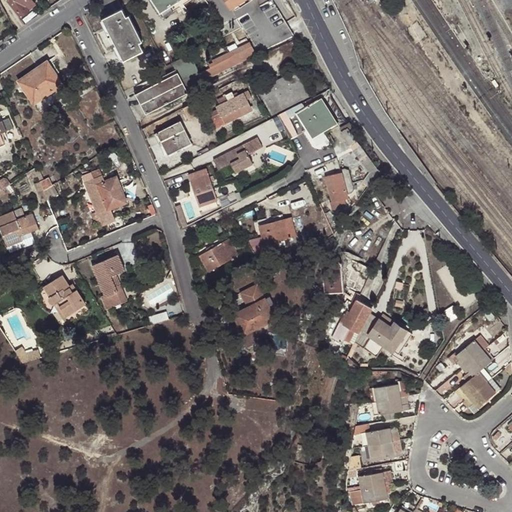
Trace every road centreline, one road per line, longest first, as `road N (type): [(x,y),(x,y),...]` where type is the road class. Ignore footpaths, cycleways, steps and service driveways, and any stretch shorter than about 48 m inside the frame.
road 1 (tertiary): [(306,0),(358,105),(511,296)]
road 2 (track): [(99,511),(115,458),(210,389),(202,331)]
road 3 (residential): [(510,511),(434,490),(419,476),(418,452),(431,424),(451,422),(469,436)]
road 4 (unclassified): [(264,83),(253,62),(128,128)]
road 5 (residential): [(48,234),(57,253),(71,257),(165,214)]
road 6 (residential): [(76,6),(128,128)]
road 7 (residential): [(287,180),(176,238)]
